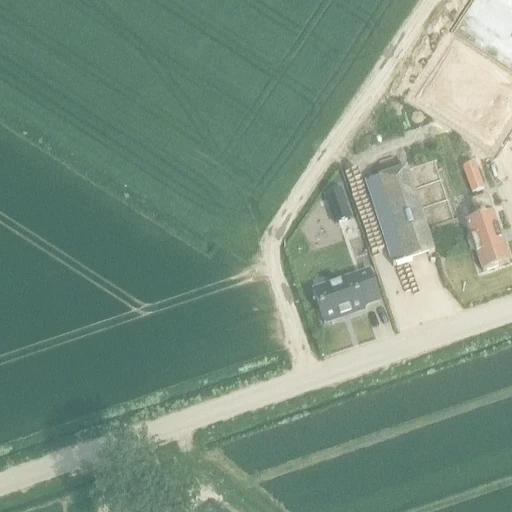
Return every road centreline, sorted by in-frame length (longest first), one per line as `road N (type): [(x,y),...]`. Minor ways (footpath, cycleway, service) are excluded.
road 1 (unclassified): [(0,487),(511,318)]
road 2 (track): [(431,0),(275,246),(319,382)]
